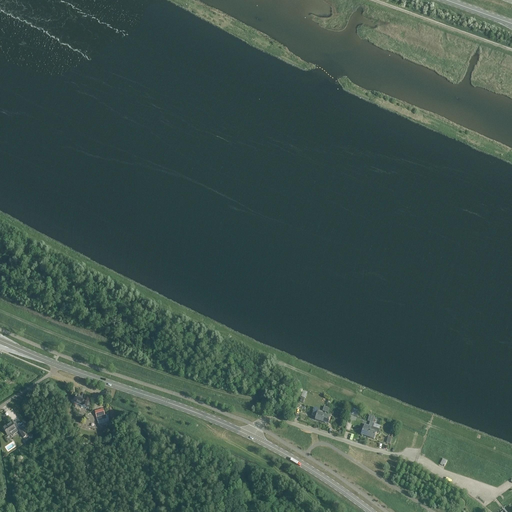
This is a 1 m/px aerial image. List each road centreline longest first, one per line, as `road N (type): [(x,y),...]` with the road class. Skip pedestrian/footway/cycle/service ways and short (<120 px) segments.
road 1 (track): [(281,363),(259,392),(240,397),(0,311)]
road 2 (unclassified): [(253,437),(260,422),(273,418),(415,459),(487,496),(509,484)]
road 3 (primary): [(253,437),(55,363)]
road 4 (primary): [(371,511),(253,437)]
